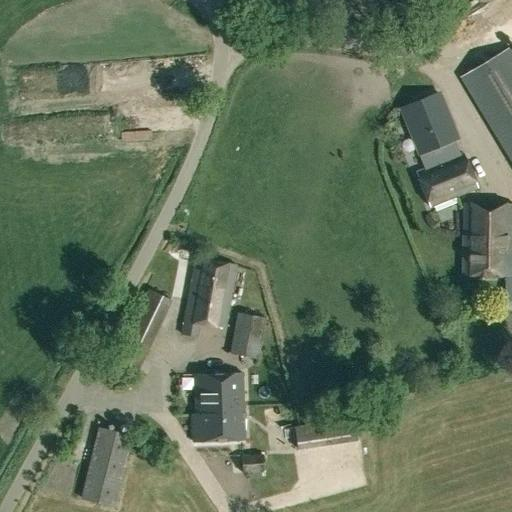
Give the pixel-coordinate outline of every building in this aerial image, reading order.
[(511,0),(485,0),(502,16),(511,5),(511,0)] [(511,162),(511,47),(511,46),(461,76),(511,162)] [(154,65),(114,66),(115,94),(155,93),(154,65)] [(429,206),(477,186),(440,94),(401,110),(425,169),(416,173),(429,206)] [(511,276),(511,203),(463,203),(462,275),(511,276)] [(224,328),(235,265),(194,258),(181,334),(196,337),(199,324),(224,328)] [(138,370),(172,300),(148,289),(114,359),(138,370)] [(237,313),(230,353),(259,358),(267,318),(237,313)] [(193,441),(245,440),(243,372),(194,374),(195,414),(192,414),(193,441)] [(326,446),(322,421),(294,426),(298,450),(326,446)] [(114,506),(131,436),(99,428),(81,498),(114,506)] [(263,472),(262,454),(241,454),(241,473),(263,472)]
